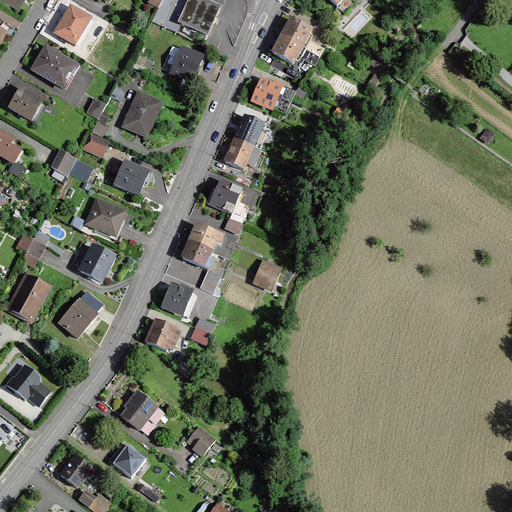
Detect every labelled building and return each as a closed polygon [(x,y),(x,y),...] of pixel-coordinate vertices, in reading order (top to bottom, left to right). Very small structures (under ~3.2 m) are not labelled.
[(151,0),(150,2),(160,8),(163,2),(158,0),(151,0)] [(224,0),(164,0),(163,1),(163,2),(160,8),(154,20),(178,32),(182,24),(208,37),(218,15),(224,0)] [(351,0),(344,0),(338,7),(347,14),(356,3),(351,0)] [(92,19),(72,7),(64,21),(56,33),(76,45),(92,19)] [(286,30),(282,37),(303,49),(308,41),(313,31),(292,20),(289,26),(287,30),(286,30)] [(398,31),(402,26),(399,23),(390,33),(392,42),(398,31)] [(303,49),(282,37),(278,44),(279,45),(277,49),(274,54),(294,65),(299,57),(303,49)] [(308,41),(303,49),(308,51),(312,43),(308,41)] [(308,51),(320,58),(324,50),(312,43),(308,51)] [(78,67),(48,48),(42,59),(35,70),(65,89),(78,67)] [(303,49),(299,57),(303,59),(308,51),(303,49)] [(374,53),(391,64),(393,61),(378,49),(374,53)] [(200,59),(183,50),(172,73),(192,82),(198,70),(195,69),(197,66),(200,59)] [(316,66),(320,58),(308,51),(303,59),(316,66)] [(368,62),(387,72),(390,65),(372,55),(368,62)] [(369,86),(376,90),(383,79),(377,76),(373,83),(372,82),(369,86)] [(274,111),(275,108),(283,90),(284,88),(276,85),(275,87),(262,81),(258,91),(253,101),(274,111)] [(126,95),(118,86),(112,98),(122,103),(126,95)] [(296,94),(284,88),(283,90),(286,92),(278,110),(275,108),(274,111),(286,116),(296,94)] [(33,120),(43,102),(23,90),(17,99),(12,108),(33,120)] [(283,90),(275,108),(278,110),(286,92),(283,90)] [(303,107),(310,93),(302,90),(296,103),(303,107)] [(152,99),(144,96),(129,129),(150,139),(157,124),(158,122),(159,122),(164,110),(150,104),(152,99)] [(88,115),(100,121),(108,105),(96,100),(88,115)] [(49,106),(43,102),(33,120),(38,124),(49,106)] [(336,115),(340,106),(335,103),(330,112),(336,115)] [(240,131),(236,141),(255,149),(258,141),(262,131),(265,126),(246,118),(240,131)] [(93,134),(104,140),(111,127),(100,121),(93,134)] [(15,140),(0,131),(0,154),(15,163),(21,153),(11,147),(15,140)] [(258,141),(263,143),(267,134),(262,131),(258,141)] [(104,157),(111,143),(104,140),(93,134),(85,147),(104,157)] [(255,149),(236,141),(231,152),(226,163),(245,171),(247,166),(255,149)] [(255,149),(260,151),(263,143),(258,141),(255,149)] [(76,164),(78,160),(64,153),(60,161),(74,168),(76,164)] [(301,167),(316,173),(318,167),(304,160),(301,167)] [(69,178),(71,174),(74,168),(60,161),(55,170),(69,178)] [(80,179),(86,169),(76,164),(74,168),(71,174),(80,179)] [(153,176),(131,166),(120,188),(143,198),(148,188),(153,176)] [(80,179),(86,182),(91,172),(86,169),(80,179)] [(209,204),(233,215),(238,205),(244,191),(222,182),(218,191),(216,195),(213,194),(209,204)] [(123,211),(97,200),(87,224),(107,233),(108,230),(117,234),(120,227),(122,221),(120,220),(123,211)] [(233,215),(231,220),(243,226),(250,210),(238,205),(233,215)] [(75,216),(70,225),(80,230),(84,221),(75,216)] [(240,235),(244,226),(243,226),(231,220),(227,229),(240,235)] [(195,236),(191,244),(213,253),(217,243),(222,245),(225,237),(199,226),(195,236)] [(28,254),(36,240),(27,235),(19,249),(28,254)] [(48,246),(36,240),(28,254),(40,261),(48,246)] [(213,253),(191,244),(188,251),(184,259),(211,271),(215,262),(210,259),(213,253)] [(114,259),(94,248),(81,272),(101,283),(108,271),(114,259)] [(259,274),(277,282),(281,273),(263,265),(259,274)] [(206,281),(219,286),(222,279),(209,273),(206,281)] [(274,289),(277,282),(259,274),(256,281),(274,289)] [(29,276),(10,311),(33,323),(53,288),(29,276)] [(202,289),(215,295),(219,286),(206,281),(202,289)] [(164,307),(185,316),(195,293),(186,289),(185,292),(172,287),(168,298),(164,307)] [(102,309),(85,294),(59,324),(77,340),(89,327),(97,318),(95,316),(102,309)] [(202,320),(193,339),(206,346),(216,327),(202,320)] [(168,352),(170,348),(177,332),(178,330),(158,321),(152,333),(148,343),(168,352)] [(177,332),(170,348),(174,350),(182,334),(177,332)] [(189,378),(190,376),(196,368),(183,361),(178,370),(189,378)] [(27,366),(25,369),(33,375),(37,374),(27,366)] [(9,386),(17,392),(20,392),(23,394),(23,397),(27,400),(29,397),(41,407),(53,393),(40,383),(41,381),(41,378),(37,374),(33,375),(25,369),(18,378),(15,378),(9,386)] [(139,392),(132,401),(135,403),(130,409),(124,417),(141,430),(150,419),(159,407),(139,392)] [(159,407),(150,419),(157,424),(166,412),(159,407)] [(217,440),(200,427),(188,442),(192,445),(195,447),(205,455),(217,440)] [(205,455),(195,447),(194,450),(203,457),(205,455)] [(116,463),(133,475),(144,461),(127,448),(120,456),(116,463)] [(62,476),(78,488),(87,476),(90,479),(97,471),(77,456),(71,464),(69,463),(68,465),(66,467),(68,468),(62,476)] [(103,491),(112,498),(117,492),(108,485),(103,491)] [(139,490),(144,494),(147,490),(142,486),(139,490)] [(147,490),(144,494),(157,503),(160,499),(147,490)] [(90,508),(95,502),(85,494),(80,501),(90,508)] [(90,508),(95,511),(105,511),(111,505),(99,496),(95,502),(90,508)]
